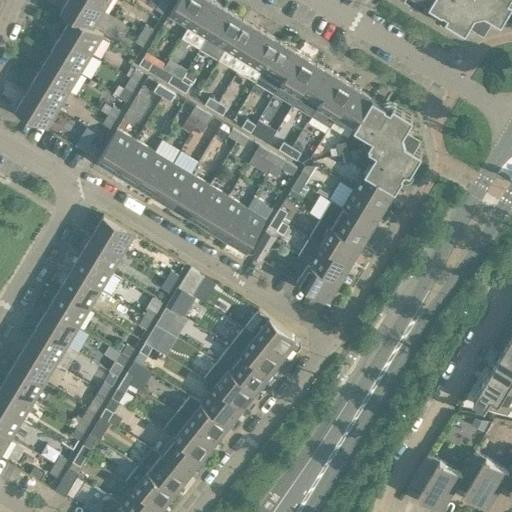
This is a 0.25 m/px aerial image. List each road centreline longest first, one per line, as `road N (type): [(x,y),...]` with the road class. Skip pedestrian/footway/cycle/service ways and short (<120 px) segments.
road 1 (residential): [(196,511),(334,336),(81,188)]
road 2 (tertiary): [(324,467),(511,163)]
road 3 (residential): [(386,511),(507,298)]
road 4 (residential): [(511,114),(320,0)]
road 5 (residential): [(0,321),(81,188)]
